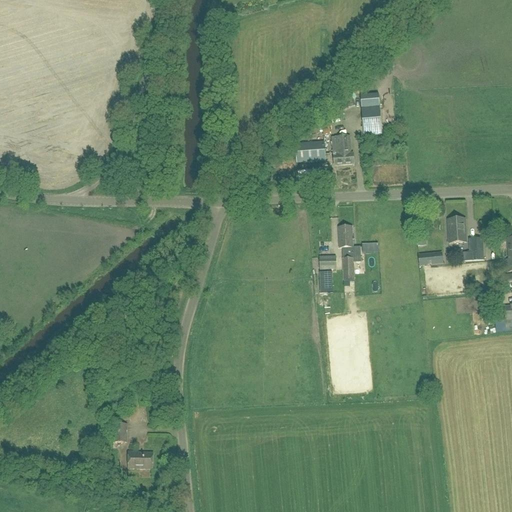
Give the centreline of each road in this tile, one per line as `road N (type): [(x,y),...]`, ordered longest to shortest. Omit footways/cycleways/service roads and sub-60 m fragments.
road 1 (unclassified): [(192,511),(180,336),(219,202)]
road 2 (track): [(433,0),(219,202)]
road 3 (tertiary): [(219,202),(511,189)]
road 4 (unclassified): [(124,143),(167,0)]
